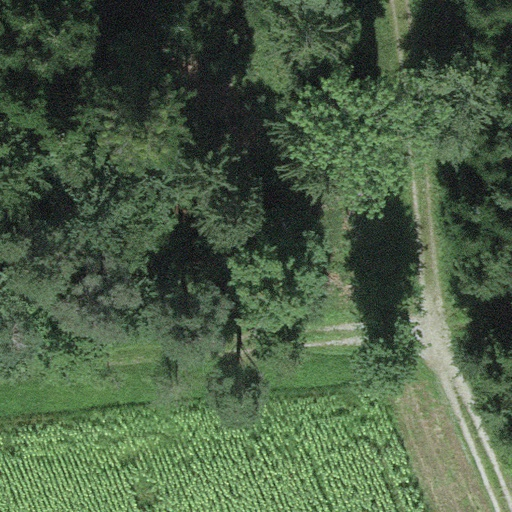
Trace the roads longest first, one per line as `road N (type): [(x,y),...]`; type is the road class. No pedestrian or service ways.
road 1 (track): [(507,511),(446,338),(426,238),(399,0)]
road 2 (track): [(446,338),(65,384)]
